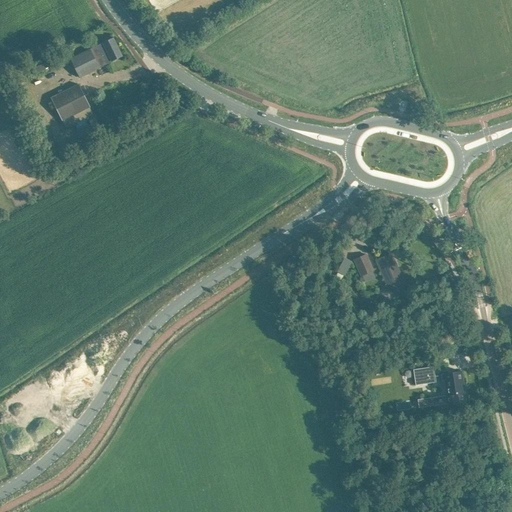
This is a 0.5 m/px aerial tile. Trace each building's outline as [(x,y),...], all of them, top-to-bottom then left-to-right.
[(113,38),(104,43),(71,60),(81,78),(113,61),(122,56),(113,38)] [(49,67),(47,62),(31,69),(34,74),(49,67)] [(65,92),(51,99),(62,121),(65,128),(93,115),(90,108),(79,85),(65,92)] [(33,134),(43,130),(39,120),(29,125),(33,134)] [(391,253),(382,257),(375,261),(390,292),(395,289),(404,285),(401,279),(402,278),(391,253)] [(374,270),(367,254),(354,259),(361,276),(374,270)] [(372,303),(369,296),(360,300),(363,307),(372,303)] [(391,302),(385,297),(378,305),(379,306),(384,310),(385,311),(391,302)] [(433,366),(415,369),(417,384),(435,381),(435,376),(433,366)] [(441,375),(438,376),(438,380),(445,379),(447,394),(439,395),(440,403),(448,402),(448,403),(458,402),(457,394),(464,393),(461,371),(451,372),(444,374),(441,374),(441,375)]
